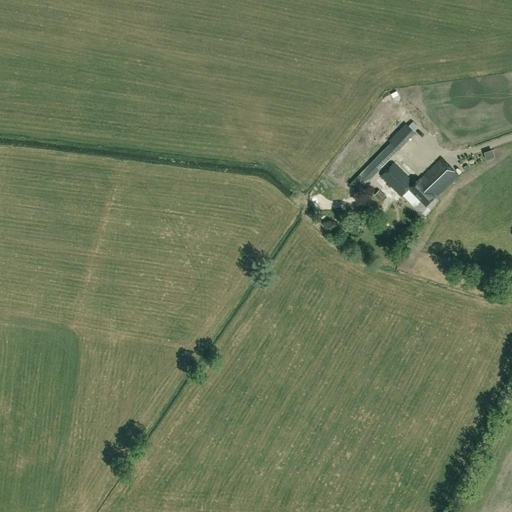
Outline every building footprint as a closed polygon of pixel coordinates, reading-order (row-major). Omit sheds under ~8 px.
[(390,115),(376,129),(382,135),(396,121),(390,115)] [(398,150),(415,133),(406,124),(389,142),(398,150)] [(357,192),(398,150),(389,142),(348,183),(357,192)] [(442,158),(415,183),(410,189),(427,206),(459,175),(442,158)] [(415,183),(394,163),(381,176),(402,197),(410,189),(415,183)] [(386,217),(392,209),(385,205),(380,213),(386,217)]
